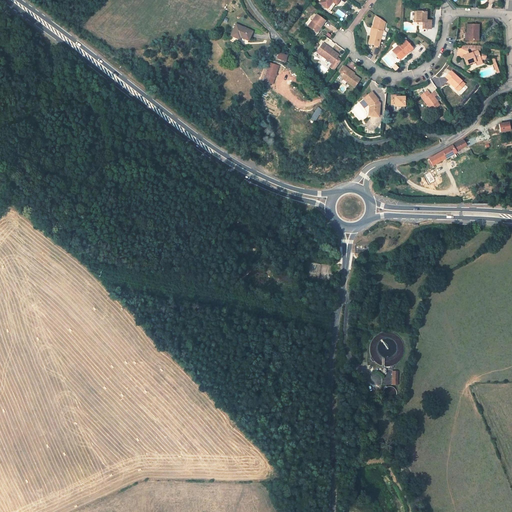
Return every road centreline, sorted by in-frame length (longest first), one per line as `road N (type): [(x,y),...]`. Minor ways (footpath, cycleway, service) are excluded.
road 1 (primary): [(7,0),(217,162),(329,211)]
road 2 (primary): [(332,197),(281,185),(221,153),(14,0)]
road 3 (unclassified): [(249,0),(352,138),(375,144),(440,134),(449,141)]
road 4 (tertiary): [(331,511),(329,369),(347,242)]
road 5 (residential): [(373,0),(345,39),(355,56),(389,77),(427,69),(441,48),(446,12)]
road 6 (primary): [(366,218),(511,222)]
road 7 (primary): [(511,212),(368,204)]
